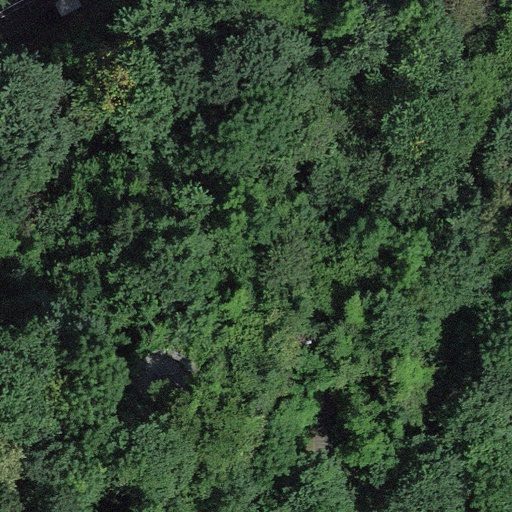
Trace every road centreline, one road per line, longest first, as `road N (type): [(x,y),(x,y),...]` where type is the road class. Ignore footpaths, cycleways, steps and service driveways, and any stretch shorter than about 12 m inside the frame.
road 1 (motorway): [(128,0),(22,511)]
road 2 (motorway): [(170,511),(260,0)]
